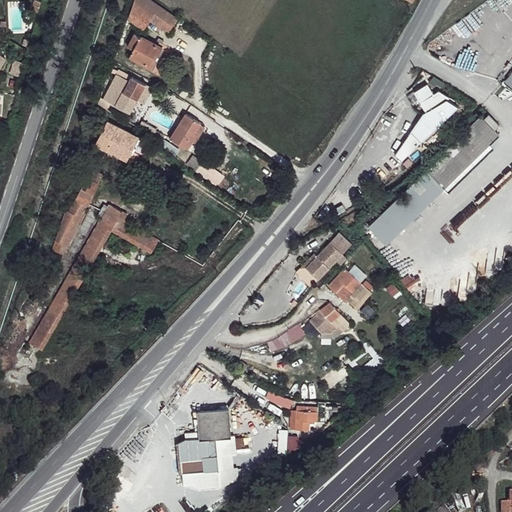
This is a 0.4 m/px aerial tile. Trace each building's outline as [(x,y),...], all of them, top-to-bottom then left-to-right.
[(133,0),(132,15),(147,25),(154,14),(133,0)] [(151,0),(133,0),(154,14),(172,28),(178,19),(151,0)] [(135,33),(125,53),(132,57),(142,37),(135,33)] [(142,37),(132,57),(150,67),(161,47),(142,37)] [(119,67),(106,92),(132,106),(137,96),(130,93),(131,90),(146,98),(154,82),(134,71),(132,74),(119,67)] [(435,91),(430,83),(417,91),(428,109),(449,95),(441,88),(435,91)] [(461,104),(446,97),(428,109),(423,111),(413,131),(424,141),(461,104)] [(185,114),(171,136),(188,147),(197,133),(194,131),(199,123),(185,114)] [(500,133),(484,117),(429,168),(447,187),(500,133)] [(108,122),(96,145),(125,161),(133,146),(141,150),(145,143),(137,139),(137,137),(108,122)] [(195,154),(190,159),(211,178),(216,173),(195,154)] [(86,178),(77,197),(87,203),(103,175),(86,166),(82,175),(86,178)] [(428,168),(368,226),(386,243),(448,187),(447,187),(428,168)] [(77,197),(70,213),(80,217),(87,203),(77,197)] [(102,219),(41,326),(52,332),(110,229),(151,252),(157,240),(123,221),(126,214),(110,205),(108,208),(102,219)] [(97,216),(102,219),(108,208),(104,205),(97,216)] [(66,212),(56,242),(66,245),(69,246),(80,217),(70,213),(66,212)] [(56,242),(52,250),(62,254),(66,245),(56,242)] [(338,262),(333,252),(318,259),(324,269),(338,262)] [(324,269),(318,259),(304,267),(309,277),(324,269)] [(363,284),(346,268),(328,286),(335,293),(344,286),(353,295),(363,284)] [(372,292),(363,284),(353,295),(349,298),(358,306),(372,292)] [(309,319),(330,341),(350,321),(328,300),(309,319)] [(300,324),(266,340),(272,351),(305,335),(300,324)] [(230,405),(199,408),(197,438),(187,439),(187,443),(216,440),(216,435),(232,432),(230,405)] [(327,408),(300,405),(299,421),(316,421),(327,422),(327,408)] [(316,421),(299,421),(299,431),(314,432),(316,421)] [(276,430),(282,453),(301,448),(298,434),(288,436),(286,428),(276,430)] [(187,443),(180,444),(183,473),(206,471),(205,460),(218,458),(216,440),(187,443)] [(218,458),(205,460),(206,471),(219,469),(218,458)] [(511,511),(511,491),(511,492),(511,503),(501,503),(501,511),(511,511)]
